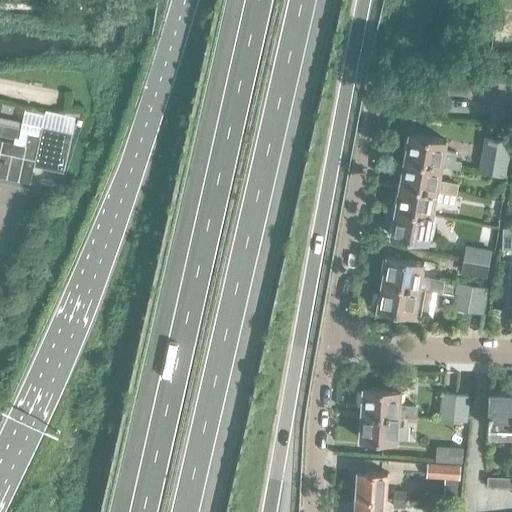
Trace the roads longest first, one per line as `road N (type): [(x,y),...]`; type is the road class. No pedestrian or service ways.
road 1 (motorway): [(182,511),(299,0)]
road 2 (motorway): [(253,0),(139,511)]
road 3 (motorway): [(267,511),(363,0)]
road 4 (secondary): [(184,0),(121,194),(0,476)]
road 5 (residential): [(511,99),(375,98),(327,350)]
road 6 (residential): [(511,356),(327,350)]
road 7 (residential): [(327,350),(310,511)]
